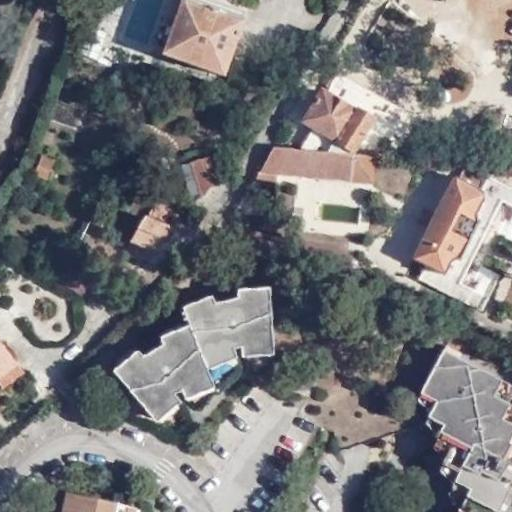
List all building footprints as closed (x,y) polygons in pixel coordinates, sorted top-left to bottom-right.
[(245,16),(199,0),(181,0),(165,53),(226,75),(245,16)] [(351,110),(320,89),(302,119),(332,137),(351,149),(370,117),(354,107),(351,110)] [(325,150),(271,144),(261,161),(250,180),(274,182),(275,171),(371,181),(374,156),(348,153),(351,149),(332,137),(325,150)] [(204,186),(208,183),(225,178),(217,149),(202,153),(189,157),(196,188),(204,186)] [(489,167),(458,164),(453,173),(411,259),(425,265),(419,277),(483,308),(489,295),(459,281),(498,200),(511,206),(511,186),(495,178),(485,174),(489,167)] [(35,174),(46,179),(49,170),(38,166),(35,174)] [(174,208),(147,197),(129,237),(159,249),(174,208)] [(95,210),(66,260),(78,266),(100,232),(101,232),(109,218),(95,210)] [(85,297),(94,276),(64,263),(55,284),(85,297)] [(126,384),(144,404),(151,412),(174,393),(172,389),(183,385),(185,389),(211,378),(204,361),(234,351),(232,345),(241,342),(243,348),(270,344),(267,284),(238,288),(239,292),(216,299),(209,293),(182,304),(187,321),(160,334),(162,341),(142,353),(136,348),(113,368),(126,384)] [(317,370),(304,396),(298,409),(324,421),(330,424),(333,432),(338,447),(343,445),(418,420),(433,429),(432,434),(448,443),(440,458),(455,466),(449,480),(463,489),(457,503),(471,511),(511,511),(511,375),(430,335),(317,370)] [(0,366),(12,357),(0,342),(0,366)] [(12,357),(0,366),(0,380),(19,364),(12,357)] [(130,413),(144,404),(126,384),(114,395),(130,413)] [(122,511),(125,505),(65,492),(60,511),(122,511)]
